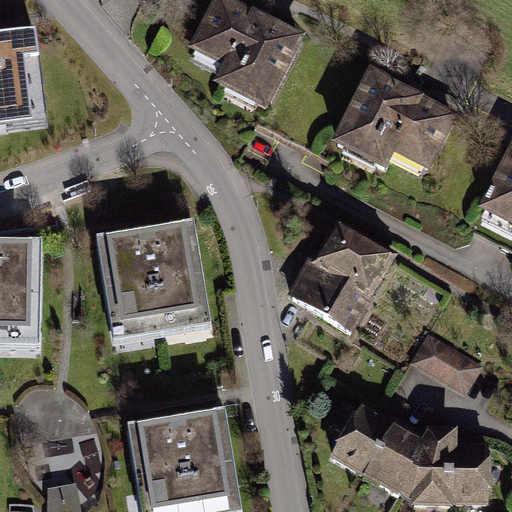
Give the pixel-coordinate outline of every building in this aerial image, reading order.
[(306,36),(233,0),(217,0),(192,52),(224,68),(217,83),(270,109),(306,36)] [(36,37),(0,40),(0,134),(48,128),(36,37)] [(370,70),(332,145),(386,172),(396,151),(430,169),(458,114),(370,70)] [(511,155),(482,215),(511,230),(511,155)] [(194,230),(97,244),(111,343),(209,329),(194,230)] [(332,230),(292,303),(353,336),(393,264),(332,230)] [(41,243),(0,242),(0,346),(40,347),(41,243)] [(486,370),(430,337),(413,367),(469,399),(486,370)] [(421,441),(347,400),(329,431),(337,439),(329,462),(412,508),(411,511),(454,511),(455,509),(490,509),(491,449),(459,447),(459,432),(428,431),(421,441)] [(242,511),(225,416),(129,433),(142,511),(242,511)] [(80,511),(75,488),(47,493),(46,511),(80,511)]
